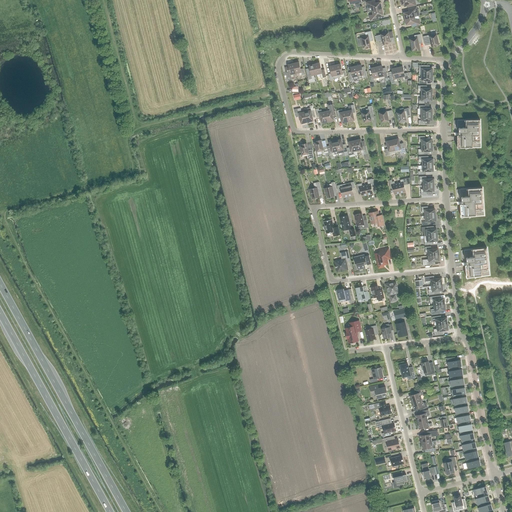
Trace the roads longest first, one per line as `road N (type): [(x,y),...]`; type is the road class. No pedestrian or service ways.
road 1 (residential): [(444,131),(293,130),(277,72),(284,56),(402,58)]
road 2 (residential): [(447,199),(319,207),(314,214),(332,280),(451,269)]
road 3 (trunk): [(127,511),(0,283)]
road 4 (trunk): [(0,315),(108,511)]
road 5 (residential): [(420,493),(385,347)]
road 6 (residential): [(493,475),(469,344),(461,337)]
